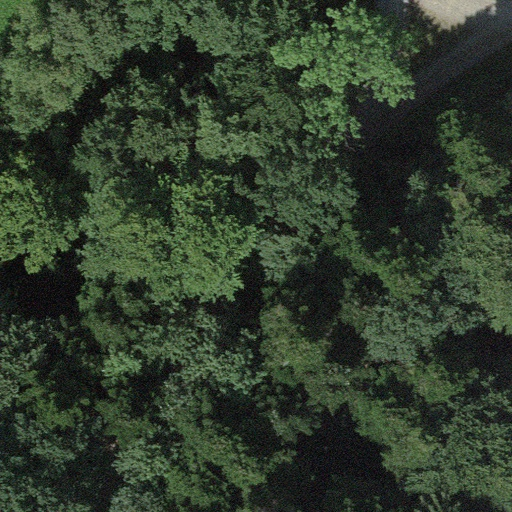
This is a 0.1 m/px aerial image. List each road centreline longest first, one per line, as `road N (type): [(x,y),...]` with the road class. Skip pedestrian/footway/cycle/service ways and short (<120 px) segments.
road 1 (track): [(511,25),(439,64),(337,141),(90,511)]
road 2 (track): [(337,141),(392,43),(399,0)]
